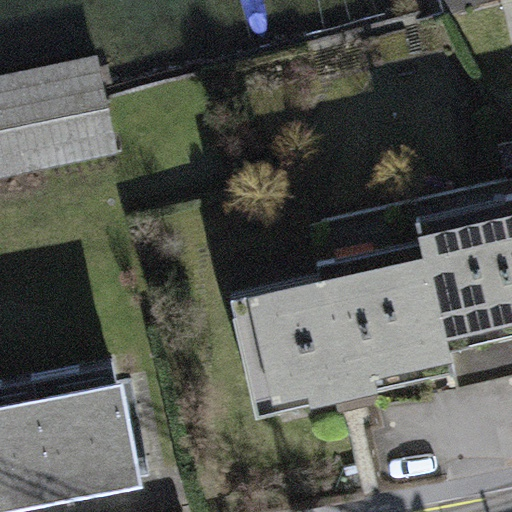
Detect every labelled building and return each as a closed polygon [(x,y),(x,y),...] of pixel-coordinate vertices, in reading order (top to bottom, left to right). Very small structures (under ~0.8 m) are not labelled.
[(440,0),(444,13),(489,0),(440,0)] [(98,52),(0,71),(0,175),(118,151),(98,52)] [(511,325),(511,201),(414,222),(419,247),(439,341),(511,325)] [(419,247),(243,284),(268,397),(443,360),(439,341),(419,247)] [(116,358),(0,378),(0,508),(138,484),(116,358)]
